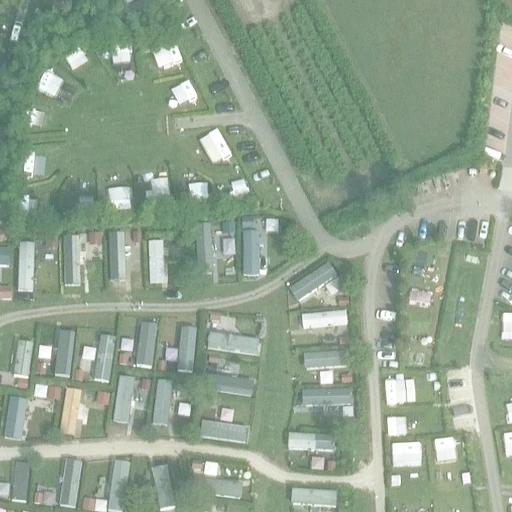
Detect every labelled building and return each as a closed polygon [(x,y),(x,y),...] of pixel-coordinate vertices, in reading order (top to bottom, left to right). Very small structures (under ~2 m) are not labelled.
[(175,3),(173,0),(142,0),(122,11),(130,26),(175,3)] [(59,6),(51,10),(56,20),(64,16),(59,6)] [(145,32),(149,50),(168,47),(165,29),(145,32)] [(114,33),(115,52),(134,52),(134,32),(114,33)] [(69,37),(71,48),(90,45),(88,35),(69,37)] [(181,94),(202,84),(194,66),(173,76),(181,94)] [(241,189),(239,170),(226,172),(228,191),(241,189)] [(175,178),(150,180),(151,191),(176,189),(175,178)] [(469,228),(491,233),(495,213),(473,209),(469,228)] [(253,218),(241,218),(241,231),(253,231),(253,218)] [(234,224),(222,224),(223,236),(235,235),(234,224)] [(213,274),(209,225),(194,226),(198,275),(213,274)] [(258,233),(242,233),(241,276),(257,277),(258,233)] [(125,283),(124,234),(107,234),(109,283),(125,283)] [(139,234),(130,234),(130,244),(139,244),(139,234)] [(96,235),(87,235),(87,247),(97,247),(96,235)] [(79,238),(63,238),(64,288),(80,287),(79,238)] [(46,239),(45,250),(55,251),(56,240),(46,239)] [(33,292),(34,242),(18,242),(17,292),(33,292)] [(163,285),(162,244),(148,244),(150,285),(163,285)] [(53,275),(62,275),(62,255),(52,255),(53,275)] [(336,280),(327,266),(288,290),(296,304),(336,280)] [(10,289),(1,289),(1,301),(10,301),(10,289)] [(346,326),(344,313),(300,317),(302,330),(346,326)] [(151,369),(156,326),(140,325),(135,367),(151,369)] [(191,374),(195,330),(181,329),(177,373),(191,374)] [(69,379),(74,334),(59,332),(53,377),(69,379)] [(256,358),(258,342),(209,335),(207,351),(256,358)] [(108,384),(115,339),(100,337),(93,382),(108,384)] [(27,379),(31,345),(18,343),(13,377),(27,379)] [(349,368),(348,353),(302,356),(303,371),(349,368)] [(118,356),(117,366),(125,367),(126,357),(118,356)] [(208,357),(207,364),(217,366),(218,359),(208,357)] [(157,363),(156,373),(164,374),(165,363),(157,363)] [(35,368),(34,377),(42,378),(43,369),(35,368)] [(511,368),(495,369),(495,381),(511,380),(511,368)] [(75,372),(74,382),(81,383),(82,373),(75,372)] [(251,398),(253,383),(207,377),(205,391),(251,398)] [(127,426),(133,380),(119,378),(112,424),(127,426)] [(141,380),(139,389),(147,390),(148,381),(141,380)] [(17,382),(16,389),(25,390),(26,383),(17,382)] [(166,427),(171,384),(157,382),(152,426),(166,427)] [(185,386),(184,395),(195,397),(196,387),(185,386)] [(47,390),(46,400),(57,402),(59,391),(47,390)] [(73,438),(80,393),(65,391),(58,436),(73,438)] [(350,406),(349,391),(302,392),(302,408),(350,406)] [(99,395),(97,406),(105,408),(107,396),(99,395)] [(202,398),(201,405),(211,407),(212,400),(202,398)] [(413,398),(391,399),(392,422),(414,422),(413,398)] [(20,442),(26,402),(9,400),(3,440),(20,442)] [(244,445),(246,429),(201,423),(199,439),(244,445)] [(333,453),(333,438),(288,435),(287,450),(333,453)] [(75,510),(81,464),(65,462),(58,508),(75,510)] [(122,511),(129,465),(113,463),(106,511),(122,511)] [(190,463),(190,471),(199,472),(200,464),(190,463)] [(25,503),(29,466),(15,464),(11,502),(25,503)] [(175,509),(166,467),(152,470),(160,511),(175,509)] [(240,500),(242,485),(198,480),(196,495),(240,500)] [(335,509),(336,493),(292,491),(291,506),(335,509)] [(34,497),(33,507),(41,508),(42,498),(34,497)] [(406,511),(406,498),(397,498),(396,511),(406,511)] [(84,501),(82,511),(93,511),(95,503),(84,501)]
